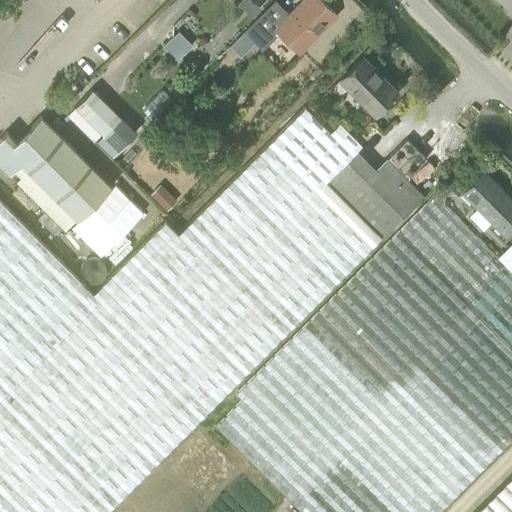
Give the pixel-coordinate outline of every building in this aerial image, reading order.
[(336,15),(320,0),(301,0),(287,14),(273,0),(246,28),(264,46),(281,30),(301,50),(336,15)] [(511,0),(499,0),(511,12),(511,0)] [(174,34),(163,44),(178,59),(188,48),(174,34)] [(362,57),(339,79),(374,115),(397,92),(362,57)] [(185,75),(175,85),(182,92),(192,82),(185,75)] [(232,77),(214,77),(214,93),(232,93),(232,77)] [(76,107),(68,115),(93,140),(95,138),(101,132),(103,134),(97,140),(100,143),(112,155),(135,131),(120,116),(91,88),(74,106),(76,107)] [(101,283),(108,289),(0,396),(0,511),(104,511),(382,236),(325,179),(355,150),(361,144),(338,122),(330,131),(304,105),(177,232),(165,219),(101,283)] [(64,230),(75,218),(77,220),(111,186),(40,115),(15,140),(6,131),(0,136),(0,165),(10,175),(21,164),(22,165),(14,172),(19,177),(15,181),(64,230)] [(407,137),(386,158),(406,178),(427,157),(407,137)] [(355,150),(325,179),(382,236),(422,195),(406,178),(386,158),(374,170),(355,150)] [(504,235),(511,226),(511,200),(483,171),(461,192),(504,235)] [(0,396),(108,289),(101,283),(92,292),(0,199),(0,396)] [(437,511),(511,437),(511,270),(490,249),(439,199),(430,207),(425,202),(236,392),(242,398),(215,425),(301,511),(437,511)] [(511,511),(511,474),(474,511),(511,511)]
